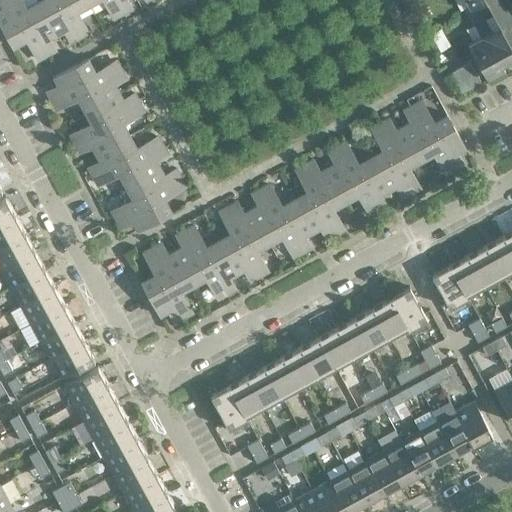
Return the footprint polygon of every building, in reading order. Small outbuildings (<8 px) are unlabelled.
[(20,26),(5,0),(0,0),(0,4),(2,7),(0,8),(0,22),(13,47),(26,39),(36,58),(49,51),(32,20),(20,26)] [(21,0),(5,0),(20,26),(32,20),(49,51),(55,48),(50,39),(57,35),(38,0),(26,7),(21,0)] [(68,0),(38,0),(57,35),(64,31),(69,40),(75,37),(58,6),(68,0)] [(68,0),(58,6),(75,37),(88,30),(77,11),(90,5),(87,0),(68,0)] [(87,0),(90,5),(97,0),(103,0),(112,17),(125,10),(119,0),(87,0)] [(119,0),(125,10),(131,7),(127,0),(119,0)] [(511,18),(511,9),(507,0),(480,0),(469,6),(465,8),(480,36),(511,18)] [(511,18),(480,36),(468,43),(487,79),(505,69),(503,66),(511,60),(511,18)] [(48,90),(51,96),(83,79),(89,90),(121,73),(114,61),(95,71),(88,58),(53,77),(57,85),(48,90)] [(481,82),(469,61),(450,72),(462,93),(481,82)] [(124,79),(121,73),(89,90),(83,79),(51,96),(58,109),(77,98),(84,110),(119,91),(115,84),(124,79)] [(123,98),(119,91),(84,110),(91,123),(72,133),(78,146),(110,128),(104,117),(135,99),(132,93),(123,98)] [(142,112),(135,99),(104,117),(110,128),(78,146),(82,152),(91,147),(95,154),(130,135),(123,122),(142,112)] [(423,102),(410,108),(428,140),(439,134),(457,165),(463,162),(458,153),(465,149),(446,114),(433,121),(423,102)] [(428,140),(410,108),(404,112),(409,121),(402,125),(421,160),(434,153),(444,172),(457,165),(439,134),(428,140)] [(390,119),(384,123),(401,154),(390,161),(407,192),(420,185),(409,166),(421,160),(402,125),(395,129),(390,119)] [(401,154),(384,123),(372,130),(382,149),(370,155),(389,190),(396,186),(401,196),(407,192),(390,161),(401,154)] [(137,147),(130,135),(95,154),(99,161),(90,166),(93,172),(124,155),(131,166),(162,149),(156,136),(137,147)] [(347,143),(335,150),(352,181),(363,175),(381,207),(387,203),(382,194),(389,190),(370,155),(357,162),(347,143)] [(166,155),(162,149),(131,166),(124,155),(93,172),(100,184),(119,174),(125,186),(160,167),(157,160),(166,155)] [(352,181),(335,150),(328,153),(333,162),(326,166),(346,201),(358,195),(368,214),(381,207),(363,175),(352,181)] [(314,161),(308,164),(326,196),(314,202),(331,234),(344,227),(333,208),(346,201),(326,166),(319,170),(314,161)] [(326,196),(308,164),(296,171),(306,190),(294,197),(313,232),(320,228),(325,237),(331,234),(314,202),(326,196)] [(164,174),(160,167),(125,186),(132,198),(113,209),(120,221),(152,204),(145,192),(177,175),(173,169),(164,174)] [(184,188),(177,175),(145,192),(152,204),(120,221),(123,228),(133,222),(137,230),(172,211),(165,198),(184,188)] [(271,185),(258,192),(276,223),(287,217),(304,248),(311,245),(306,236),(313,232),(294,197),(281,204),(271,185)] [(276,223),(258,192),(252,195),(257,204),(250,208),(269,243),(282,236),(292,255),(304,248),(287,217),(276,223)] [(0,222),(15,214),(5,196),(0,198),(0,222)] [(238,203),(232,206),(249,238),(238,244),(255,276),(267,269),(257,250),(269,243),(250,208),(243,212),(238,203)] [(249,238),(232,206),(219,213),(230,232),(218,239),(237,273),(244,270),(249,279),(255,276),(238,244),(249,238)] [(0,245),(25,232),(15,214),(0,222),(0,245)] [(195,226),(182,233),(200,265),(211,258),(229,290),(235,287),(230,277),(237,273),(218,239),(205,245),(195,226)] [(34,250),(25,232),(0,245),(0,267),(1,269),(34,250)] [(200,265),(182,233),(176,236),(181,246),(174,249),(193,284),(206,278),(216,297),(229,290),(211,258),(200,265)] [(511,270),(511,250),(504,235),(486,245),(502,275),(511,270)] [(162,244),(156,247),(173,279),(162,285),(179,317),(192,310),(181,291),(193,284),(174,249),(167,253),(162,244)] [(502,275),(486,245),(468,254),(485,285),(502,275)] [(173,279),(156,247),(144,254),(154,273),(141,280),(160,315),(168,311),(173,320),(179,317),(162,285),(173,279)] [(44,268),(34,250),(1,269),(10,287),(44,268)] [(485,285),(468,254),(450,264),(467,295),(468,294),(485,285)] [(467,295),(450,264),(431,274),(445,301),(449,307),(469,296),(468,294),(467,295)] [(54,286),(44,268),(10,287),(20,304),(54,286)] [(64,304),(54,286),(20,304),(30,322),(64,304)] [(427,319),(409,286),(390,297),(407,327),(406,328),(408,330),(427,319)] [(407,327),(390,297),(372,306),(389,337),(406,328),(407,327)] [(74,322),(64,304),(30,322),(40,340),(74,322)] [(389,337),(372,306),(355,316),(371,347),(389,337)] [(371,347),(355,316),(337,326),(353,357),(371,347)] [(490,323),(495,332),(506,326),(502,316),(490,323)] [(467,324),(468,325),(472,333),(484,326),(479,318),(467,324)] [(83,340),(74,322),(40,340),(50,358),(83,340)] [(353,357),(337,326),(319,336),(335,367),(353,357)] [(488,335),(484,326),(472,333),(477,341),(488,335)] [(506,344),(501,335),(492,340),(497,349),(506,344)] [(335,367),(319,336),(300,346),(317,377),(335,367)] [(94,358),(83,340),(50,358),(60,377),(94,358)] [(497,349),(492,340),(482,346),(487,354),(497,349)] [(420,350),(424,359),(436,353),(431,345),(431,344),(420,350)] [(317,377),(300,346),(282,356),(299,386),(317,377)] [(440,362),(436,353),(424,359),(429,368),(440,362)] [(299,386),(282,356),(265,366),(281,396),(299,386)] [(12,370),(6,359),(0,362),(0,368),(3,375),(12,370)] [(418,362),(406,369),(411,377),(422,371),(418,362)] [(107,384),(97,365),(63,383),(74,402),(107,384)] [(281,396),(265,366),(247,375),(263,406),(281,396)] [(447,376),(442,368),(433,373),(437,382),(447,376)] [(411,377),(406,369),(395,375),(400,384),(411,377)] [(437,382),(433,373),(423,378),(428,387),(437,382)] [(263,406),(247,375),(229,385),(246,416),(247,415),(263,406)] [(16,377),(7,381),(13,393),(22,388),(16,377)] [(511,421),(511,379),(494,389),(511,422),(511,421)] [(382,382),(371,388),(375,397),(386,391),(382,382)] [(117,402),(107,384),(74,402),(83,420),(117,402)] [(246,416),(229,385),(210,395),(228,428),(248,417),(247,415),(246,416)] [(411,396),(406,387),(397,392),(402,401),(411,396)] [(375,397),(371,388),(360,394),(364,403),(375,397)] [(402,401),(397,392),(387,398),(392,406),(402,401)] [(472,401),(454,411),(471,444),(490,434),(472,401)] [(127,419),(117,402),(83,420),(93,438),(127,419)] [(345,402),(334,408),(339,417),(350,411),(345,402)] [(375,416),(370,407),(361,412),(366,421),(375,416)] [(339,417),(334,408),(323,414),(328,423),(339,417)] [(34,409),(25,414),(31,425),(40,421),(34,409)] [(471,444),(454,411),(436,421),(454,454),(471,444)] [(366,421),(361,412),(351,417),(356,426),(366,421)] [(24,425),(18,414),(9,419),(15,430),(24,425)] [(137,437),(127,419),(93,438),(103,456),(137,437)] [(46,432),(40,421),(31,425),(37,437),(46,432)] [(310,421),(299,428),(303,436),(314,431),(310,421)] [(454,454),(436,421),(418,431),(436,463),(454,454)] [(30,436),(24,425),(15,430),(21,441),(30,436)] [(339,435),(334,426),(325,432),(329,441),(339,435)] [(303,436),(299,428),(287,434),(292,443),(303,436)] [(436,463),(418,431),(400,441),(418,473),(436,463)] [(329,441),(325,432),(315,437),(320,446),(329,441)] [(147,455),(137,437),(103,456),(113,474),(147,455)] [(269,444),(274,452),(285,446),(281,437),(269,444)] [(247,445),(247,446),(251,454),(263,447),(258,438),(247,445)] [(418,473),(400,441),(382,451),(400,483),(418,473)] [(53,445),(44,450),(50,461),(60,456),(53,445)] [(303,455),(298,446),(289,451),(294,460),(303,455)] [(267,456),(263,447),(251,454),(256,462),(267,456)] [(43,461),(37,450),(28,454),(34,465),(43,461)] [(294,460),(289,451),(279,457),(284,465),(294,460)] [(400,483),(382,451),(364,460),(381,493),(400,483)] [(156,473),(147,455),(113,474),(123,492),(156,473)] [(66,467),(60,456),(50,461),(57,472),(66,467)] [(381,493),(364,460),(346,470),(364,503),(381,493)] [(49,472),(43,461),(34,465),(40,477),(49,472)] [(271,462),(260,468),(266,478),(276,472),(271,462)] [(346,511),(364,503),(346,470),(328,480),(345,511),(346,511)] [(166,491),(156,473),(123,492),(132,509),(166,491)] [(345,511),(328,480),(310,490),(322,511),(345,511)] [(69,481),(63,484),(60,486),(67,497),(75,492),(69,481)] [(0,507),(9,503),(0,486),(0,507)] [(67,497),(60,486),(52,490),(58,502),(67,497)] [(322,511),(310,490),(292,500),(298,511),(322,511)] [(172,511),(177,510),(166,491),(132,509),(133,511),(172,511)] [(81,503),(75,492),(67,497),(73,508),(81,503)] [(64,511),(73,508),(67,497),(58,502),(63,511),(64,511)] [(298,511),(292,500),(273,510),(270,511),(298,511)] [(0,511),(14,511),(9,503),(0,507),(0,511)]
